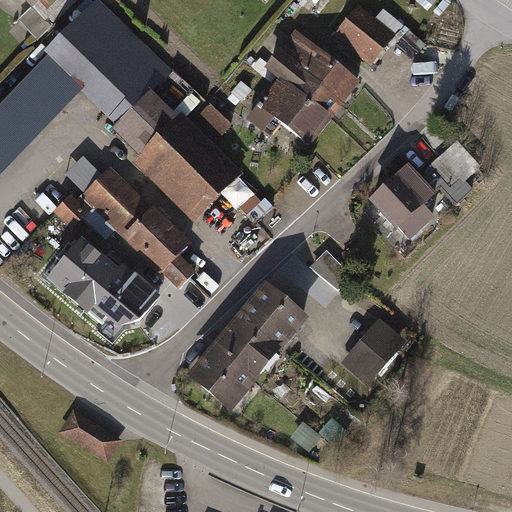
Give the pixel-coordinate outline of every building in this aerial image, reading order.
[(62,0),(18,0),(40,22),(62,0)] [(285,0),(261,0),(274,12),(285,0)] [(420,0),(432,10),(440,0),(420,0)] [(0,116),(0,164),(10,154),(13,158),(70,97),(75,85),(114,120),(147,89),(102,45),(119,27),(98,7),(48,56),(54,62),(0,116)] [(338,40),(374,72),(398,46),(361,12),(338,40)] [(292,65),(349,113),(367,93),(310,44),(292,65)] [(279,79),(336,128),(349,113),(292,65),(279,79)] [(276,122),(314,154),(336,128),(279,79),(257,106),(249,115),(269,131),(276,122)] [(230,126),(210,108),(199,119),(219,138),(230,126)] [(138,166),(191,218),(237,172),(184,120),(138,166)] [(433,167),(456,194),(491,161),(469,135),(433,167)] [(370,206),(403,240),(443,204),(412,170),(370,206)] [(187,249),(111,172),(78,208),(70,200),(57,213),(98,249),(104,243),(114,251),(112,254),(132,273),(147,256),(179,288),(194,274),(178,258),(187,249)] [(117,274),(83,245),(77,252),(70,246),(58,260),(66,266),(52,281),(86,310),(117,274)] [(336,297),(352,279),(325,254),(308,272),(336,297)] [(131,285),(117,274),(86,310),(103,324),(109,317),(119,326),(140,322),(158,300),(135,281),(131,285)] [(289,358),(314,328),(270,292),(245,322),(289,358)] [(264,389),(289,358),(245,322),(219,352),(264,389)] [(411,350),(381,326),(345,369),(374,394),(411,350)] [(238,420),(264,389),(219,352),(193,384),(238,420)] [(120,441),(76,413),(63,433),(107,461),(120,441)] [(307,457),(319,443),(290,418),(277,432),(307,457)]
